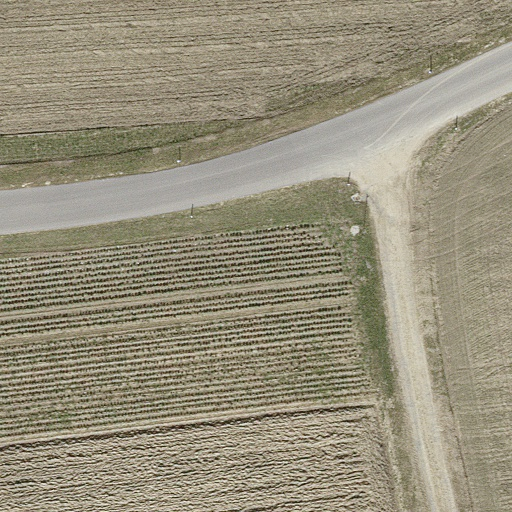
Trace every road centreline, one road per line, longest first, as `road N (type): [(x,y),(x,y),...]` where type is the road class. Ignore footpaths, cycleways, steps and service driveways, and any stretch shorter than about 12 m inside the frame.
road 1 (unclassified): [(0,217),(214,182),(375,141),(511,76)]
road 2 (track): [(375,141),(444,511)]
